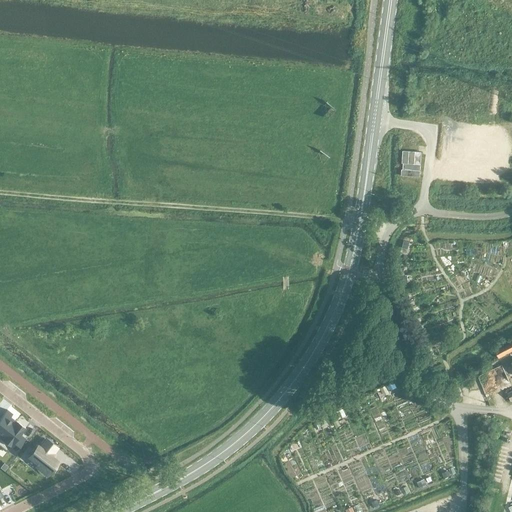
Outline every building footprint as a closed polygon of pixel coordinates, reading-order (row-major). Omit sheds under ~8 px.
[(436,31),(434,56),(502,62),(504,37),(436,31)] [(402,169),(402,178),(420,178),(421,150),(402,150),(402,163),(403,163),(403,169),(402,169)] [(497,358),(511,350),(511,342),(494,351),(497,358)] [(0,417),(0,438),(1,438),(15,420),(10,416),(12,414),(7,410),(0,418),(0,417)] [(15,420),(1,438),(10,446),(8,448),(14,453),(23,442),(17,437),(25,427),(16,420),(16,421),(15,420)] [(38,446),(29,457),(39,465),(38,467),(47,474),(57,461),(52,457),(54,454),(52,452),(56,447),(46,440),(40,447),(38,446)]
